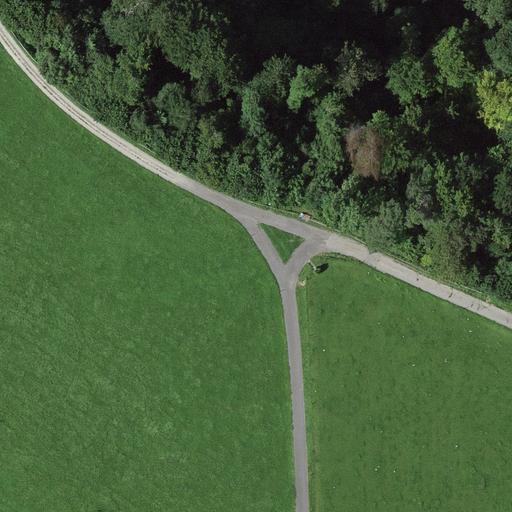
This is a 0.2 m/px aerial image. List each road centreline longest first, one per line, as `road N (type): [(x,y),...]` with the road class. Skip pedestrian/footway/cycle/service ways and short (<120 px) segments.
road 1 (track): [(0,26),(31,68),(131,153),(277,228)]
road 2 (track): [(277,228),(299,511)]
road 3 (track): [(511,328),(277,228)]
